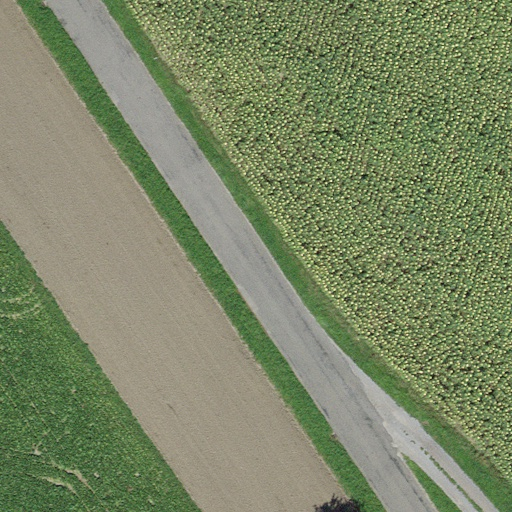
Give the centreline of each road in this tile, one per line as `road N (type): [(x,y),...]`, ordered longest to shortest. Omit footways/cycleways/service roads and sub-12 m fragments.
road 1 (residential): [(72,0),(414,511)]
road 2 (track): [(483,511),(306,346)]
